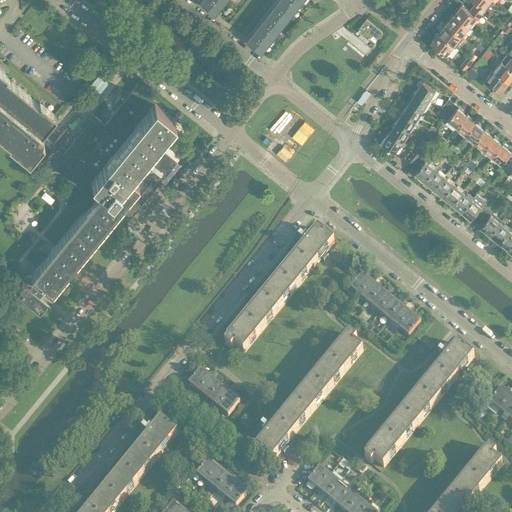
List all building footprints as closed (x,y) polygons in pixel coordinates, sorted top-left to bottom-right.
[(199,0),(214,12),(223,0),(199,0)] [(278,0),(259,24),(247,39),(262,50),(302,0),(278,0)] [(476,0),(477,1),(473,6),(482,13),(492,0),(476,0)] [(454,12),(454,13),(471,27),(482,13),(473,6),(469,10),(462,4),(458,8),(457,8),(454,11),(454,12)] [(450,18),(446,22),(463,36),(471,27),(454,13),(453,14),(452,14),(450,17),(450,18)] [(367,17),(357,29),(369,39),(373,34),(375,36),(376,36),(376,37),(377,37),(378,37),(379,37),(380,36),(381,36),(382,35),(382,34),(382,33),(383,33),(383,32),(383,31),(382,31),(382,30),(381,29),(367,17)] [(439,31),(439,32),(456,46),(463,36),(446,22),(443,26),(442,26),(439,29),(439,31)] [(507,24),(502,30),(507,33),(511,27),(507,24)] [(434,37),(431,41),(448,55),(456,46),(439,32),(438,32),(437,32),(434,35),(434,37)] [(484,47),(477,42),(474,45),(481,51),(484,47)] [(487,48),(480,57),(485,62),(492,53),(490,50),(487,48)] [(511,52),(509,50),(501,60),(511,68),(511,52)] [(468,55),(461,65),(465,69),(473,59),(468,55)] [(511,76),(511,68),(501,60),(494,69),(508,81),(511,76)] [(472,77),(476,72),(472,68),(467,74),(472,77)] [(176,161),(154,142),(174,118),(135,86),(104,123),(95,115),(66,150),(60,145),(71,131),(66,126),(53,143),(41,133),(56,115),(39,101),(38,103),(5,76),(7,75),(0,69),(0,132),(8,140),(7,141),(28,158),(43,140),(55,150),(47,160),(94,198),(31,275),(28,275),(25,277),(23,280),(22,282),(23,286),(24,287),(17,296),(40,315),(48,304),(39,297),(46,289),(51,292),(126,200),(134,206),(140,199),(146,195),(149,193),(153,187),(155,180),(157,178),(160,180),(176,161)] [(508,81),(494,69),(482,83),(492,90),(495,86),(501,90),(508,81)] [(419,86),(416,90),(429,99),(436,89),(421,80),(418,85),(419,86)] [(412,96),(409,100),(423,109),(429,99),(416,90),(415,90),(411,95),(412,96)] [(449,98),(441,107),(446,111),(454,102),(449,98)] [(406,106),(403,111),(416,119),(423,109),(409,100),(408,100),(405,105),(406,106)] [(448,119),(459,106),(454,102),(446,111),(443,115),(448,118),(448,119)] [(463,109),(459,106),(448,119),(457,126),(467,114),(462,110),(463,109)] [(399,116),(396,121),(410,130),(416,119),(403,111),(402,110),(398,115),(399,116)] [(467,113),(467,114),(457,126),(465,133),(476,121),(471,117),(472,117),(467,113)] [(393,126),(389,131),(403,140),(410,130),(396,121),(395,120),(392,126),(393,126)] [(476,120),(476,121),(465,133),(474,141),(484,128),(480,125),(481,124),(476,120)] [(485,127),(484,128),(474,141),(483,148),(493,135),(489,132),(490,131),(485,127)] [(395,152),(403,140),(389,131),(386,137),(385,136),(381,141),(382,142),(382,143),(395,152)] [(494,135),(493,135),(483,148),(492,155),(502,143),(498,139),(499,139),(494,135)] [(503,142),(502,143),(492,155),(506,167),(511,160),(511,153),(510,152),(511,150),(507,147),(508,146),(503,142)] [(415,148),(407,158),(412,162),(420,152),(415,148)] [(427,158),(422,154),(414,164),(418,168),(415,172),(419,175),(418,176),(423,180),(424,179),(434,167),(426,160),(427,158)] [(434,167),(424,179),(428,183),(428,184),(432,188),(433,187),(443,174),(434,167)] [(443,174),(433,187),(438,190),(437,191),(442,195),(442,194),(443,194),(453,182),(443,174)] [(453,182),(443,194),(447,198),(446,199),(451,203),(452,202),(462,190),(453,182)] [(462,190),(452,202),(456,206),(456,207),(460,210),(461,210),(471,197),(462,190)] [(471,197),(461,210),(466,213),(465,214),(470,218),(470,217),(471,218),(476,212),(481,216),(489,206),(484,202),(481,205),(471,197)] [(489,206),(481,216),(485,219),(480,225),(485,229),(484,230),(489,234),(489,233),(490,233),(500,220),(491,213),(494,210),(489,206)] [(500,220),(490,233),(494,236),(493,237),(498,241),(499,240),(509,228),(500,220)] [(511,230),(509,228),(499,240),(503,244),(503,245),(507,249),(508,248),(511,243),(511,230)] [(244,354),(321,260),(324,262),(328,257),(326,255),(334,244),(318,231),(309,242),(304,238),(306,236),(305,236),(301,233),(296,239),(295,239),(299,242),(299,243),(302,245),(305,247),(228,341),(229,342),(225,346),(232,351),(235,347),(244,354)] [(350,290),(360,298),(372,283),(362,275),(350,290)] [(382,291),(372,283),(360,298),(370,306),(382,291)] [(392,299),(382,291),(370,306),(380,314),(392,299)] [(401,307),(392,299),(380,314),(389,322),(401,307)] [(411,315),(401,307),(389,322),(399,330),(411,315)] [(421,323),(411,315),(399,330),(409,337),(421,323)] [(359,318),(357,321),(366,328),(369,325),(359,318)] [(268,431),(264,428),(260,425),(260,426),(255,432),(259,435),(259,436),(261,434),(266,438),(257,449),(273,462),(282,452),(284,454),(289,449),(286,447),(363,352),(354,345),(357,341),(351,336),(348,339),(347,339),(270,433),(267,431),(268,431)] [(442,360),(445,362),(368,456),(365,460),(372,465),(375,462),(384,469),(461,374),(464,377),(468,372),(465,369),(474,359),(458,345),(449,357),(444,353),(446,350),(445,350),(445,351),(441,347),(436,353),(435,354),(439,357),(442,360)] [(189,385),(199,393),(211,378),(201,370),(189,385)] [(221,386),(211,378),(199,393),(209,401),(221,386)] [(221,386),(209,401),(218,409),(230,394),(221,386)] [(490,404),(499,412),(511,397),(502,389),(490,404)] [(240,402),(230,394),(218,409),(228,417),(240,402)] [(511,415),(511,397),(499,412),(509,420),(511,415)] [(148,438),(88,511),(115,511),(165,451),(168,453),(172,448),(169,446),(178,435),(162,422),(152,433),(148,430),(150,427),(149,427),(145,424),(140,430),(139,430),(146,437),(146,436),(148,438)] [(464,511),(502,466),(493,459),(497,455),(490,450),(487,454),(486,453),(437,511),(464,511)] [(202,457),(195,466),(196,467),(199,470),(206,461),(203,459),(202,457)] [(197,475),(207,483),(219,469),(209,461),(197,475)] [(308,482),(318,490),(330,476),(320,468),(308,482)] [(228,477),(219,469),(207,483),(216,491),(228,477)] [(330,476),(318,490),(327,498),(340,483),(330,476)] [(238,484),(228,477),(216,491),(226,499),(238,484)] [(340,483),(327,498),(337,506),(350,492),(340,483)] [(248,493),(238,484),(226,499),(236,507),(248,493)] [(350,492),(337,506),(344,511),(349,511),(359,500),(350,492)] [(359,500),(349,511),(365,511),(369,508),(359,500)] [(166,511),(183,511),(184,511),(174,503),(166,511)]
